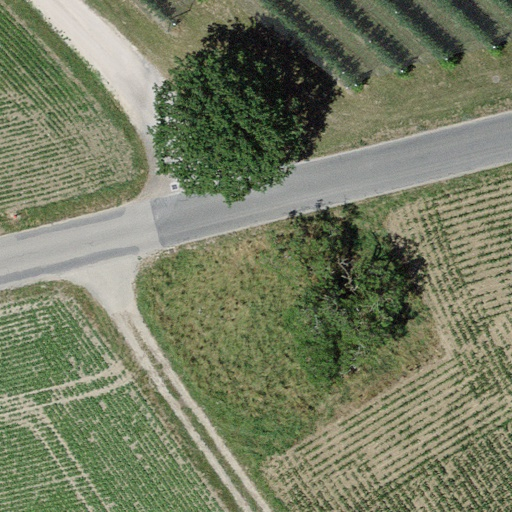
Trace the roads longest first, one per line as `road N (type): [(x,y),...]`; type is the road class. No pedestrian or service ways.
road 1 (unclassified): [(0,263),(511,138)]
road 2 (track): [(89,242),(134,333),(260,511)]
